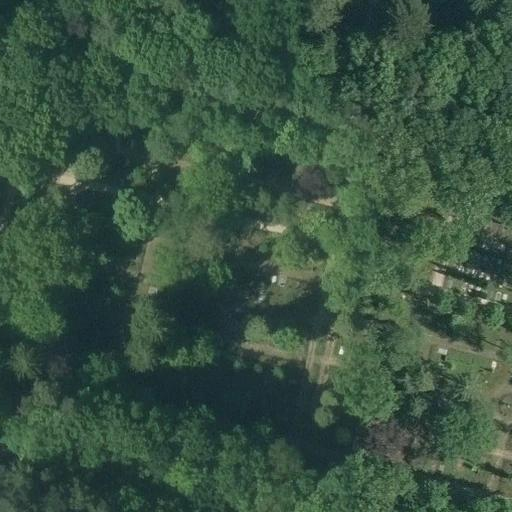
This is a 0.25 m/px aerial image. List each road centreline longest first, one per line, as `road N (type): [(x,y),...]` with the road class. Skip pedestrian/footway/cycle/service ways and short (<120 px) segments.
road 1 (unclassified): [(511,172),(0,46)]
road 2 (unclassified): [(248,511),(0,435)]
